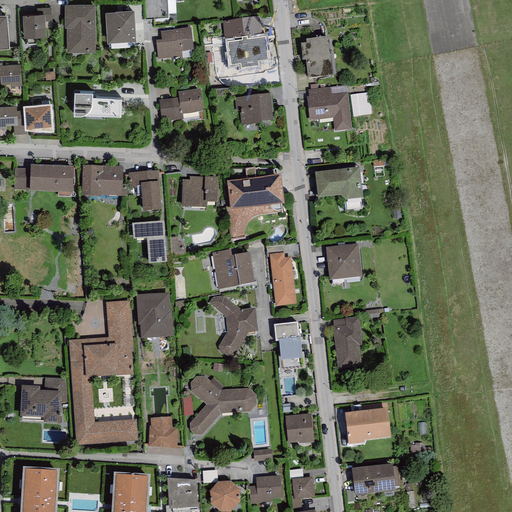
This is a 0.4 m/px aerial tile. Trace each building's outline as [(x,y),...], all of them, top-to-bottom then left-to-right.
[(99,53),(98,5),(68,5),(69,54),(99,53)] [(107,44),(136,42),(134,11),(105,13),(107,44)] [(0,46),(15,45),(12,13),(0,14),(0,46)] [(48,14),(27,15),(28,38),(49,37),(48,14)] [(225,42),(228,42),(262,39),(260,19),(223,23),(225,42)] [(191,30),(160,33),(161,42),(156,43),(157,61),(172,60),(172,54),(193,53),(191,30)] [(262,39),(228,42),(230,66),(262,63),(262,61),(268,61),(266,38),(262,39)] [(310,82),(337,79),(333,40),(306,44),(310,82)] [(22,64),(2,66),(2,62),(0,62),(0,83),(4,83),(4,88),(24,86),(22,64)] [(350,88),(310,92),(313,124),(337,121),(338,132),(355,131),(350,88)] [(200,91),(178,94),(178,100),(158,102),(160,122),(180,120),(180,116),(203,113),(200,91)] [(352,96),(357,117),(373,114),(369,92),(352,96)] [(93,94),(74,93),(73,117),(81,117),(83,116),(121,118),(122,99),(92,98),(93,94)] [(271,96),(235,100),(236,112),(239,112),(241,127),(273,123),(271,96)] [(56,104),(27,106),(29,130),(58,128),(56,104)] [(18,106),(0,107),(0,130),(20,129),(18,106)] [(134,188),(145,187),(148,215),(167,214),(163,166),(132,168),(134,188)] [(127,171),(87,169),(86,197),(126,199),(127,171)] [(78,172),(21,170),(20,193),(78,195),(78,172)] [(365,173),(321,179),(324,204),(368,198),(365,173)] [(285,181),(233,187),(236,214),(288,208),(285,181)] [(223,184),(187,182),(185,210),(222,212),(223,184)] [(170,225),(137,227),(139,245),(151,244),(153,268),(173,267),(170,225)] [(213,252),(218,288),(254,281),(249,250),(231,254),(230,248),(213,252)] [(362,248),(330,253),(334,283),(366,279),(362,248)] [(293,255),(273,257),(279,308),(300,305),(293,255)] [(169,292),(136,295),(139,337),(172,335),(169,292)] [(262,335),(260,312),(247,314),(237,306),(223,299),(217,309),(229,315),(236,323),(235,336),(229,348),(231,355),(237,358),(245,348),(250,336),(262,335)] [(129,301),(106,302),(109,343),(84,345),(83,338),(68,339),(76,444),(138,440),(136,418),(95,421),(91,375),(116,374),(133,373),(131,351),(133,351),(129,301)] [(362,320),(336,324),(343,370),(370,366),(362,320)] [(307,370),(302,325),(280,328),(285,373),(307,370)] [(44,385),(22,385),(20,415),(43,416),(43,422),(62,422),(61,404),(67,404),(66,378),(44,377),(44,385)] [(251,391),(229,392),(207,378),(199,380),(194,385),(195,395),(209,407),(193,425),(193,432),(199,438),(207,437),(224,417),(256,415),(261,407),(261,397),(251,391)] [(392,411),(350,417),(354,445),(396,440),(392,411)] [(291,418),(293,446),(317,444),(315,417),(291,418)] [(179,421),(152,420),(151,448),(178,448),(179,421)] [(276,452),(258,453),(259,465),(276,464),(276,452)] [(395,467),(357,473),(360,497),(398,492),(395,467)] [(61,511),(64,472),(29,470),(27,511),(61,511)] [(280,475),(256,477),(256,485),(248,485),(250,504),(267,502),(267,498),(282,497),(280,475)] [(152,511),(154,477),(119,476),(117,511),(152,511)] [(316,479),(295,482),(297,500),(318,498),(316,479)] [(201,511),(200,480),(171,482),(172,511),(201,511)] [(235,484),(223,485),(214,494),(216,506),(222,511),(239,511),(245,504),(244,491),(235,484)]
